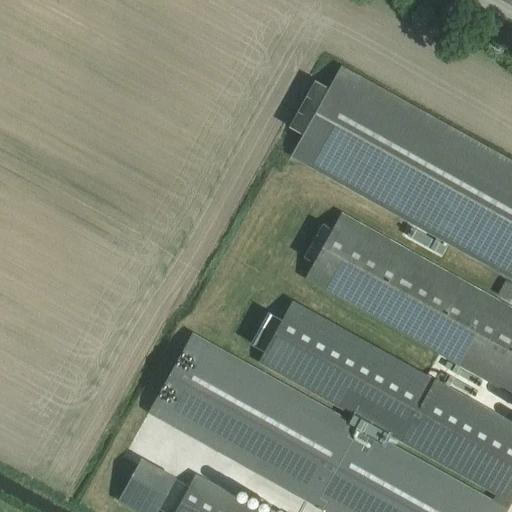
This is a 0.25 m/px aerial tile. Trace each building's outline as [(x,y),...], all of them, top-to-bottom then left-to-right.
[(511,278),(511,161),(342,67),(329,88),(315,80),(288,128),(303,136),(291,156),(511,278)] [(322,224),(303,257),(313,262),(305,279),(511,394),(511,309),(342,214),(333,230),(322,224)] [(511,424),(293,302),(260,361),(497,493),(511,501),(511,499),(511,424)] [(497,493),(492,502),(192,335),(149,412),(329,511),(505,511),(511,501),(497,493)] [(175,511),(260,511),(196,476),(175,511)]
